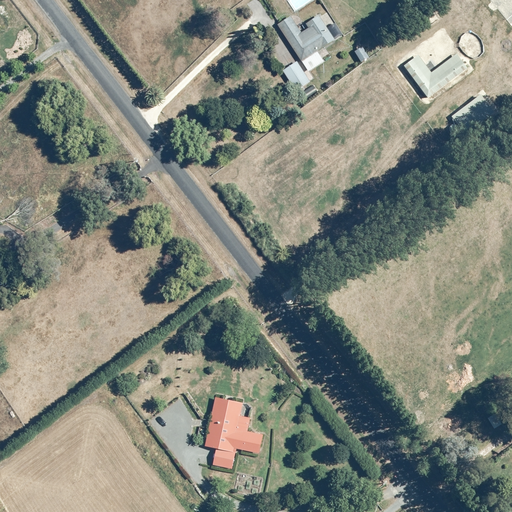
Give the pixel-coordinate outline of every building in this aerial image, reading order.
[(473,11),(464,0),(453,0),(467,16),(473,11)] [(334,23),(326,28),(317,15),(304,24),(306,27),(301,31),(290,15),(276,24),(308,72),(323,62),(315,51),(325,45),(341,34),(334,23)] [(251,31),(245,23),(236,29),(242,37),(251,31)] [(359,45),(351,51),(359,62),(367,56),(359,45)] [(467,68),(456,53),(430,72),(418,56),(403,67),(426,98),(467,68)] [(310,81),(297,61),(283,71),(296,91),(310,81)] [(317,92),(313,85),(298,95),(303,102),(317,92)] [(214,394),(207,429),(205,437),(198,436),(196,444),(202,445),(200,453),(213,455),(211,465),(231,469),(235,449),(257,453),(261,434),(246,431),(249,417),(239,416),(242,401),(225,398),(225,396),(214,394)]
